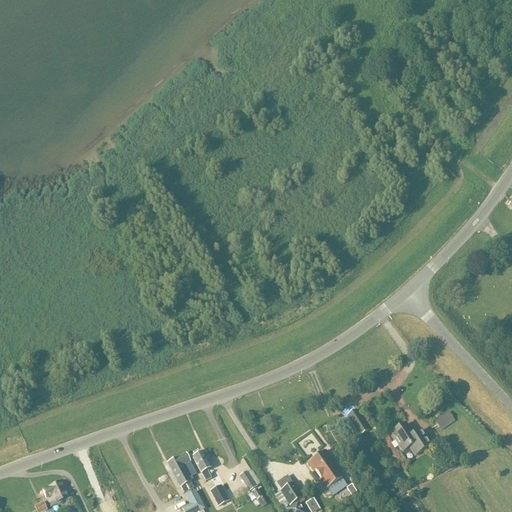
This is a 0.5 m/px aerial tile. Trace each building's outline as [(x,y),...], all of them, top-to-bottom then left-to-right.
[(360,437),(368,431),(355,411),(347,417),(360,437)] [(434,423),(441,432),(455,423),(448,414),(434,423)] [(409,449),(415,457),(431,447),(421,431),(413,437),(405,425),(392,434),(396,441),(395,441),(403,453),(409,449)] [(323,483),(321,484),(317,487),(326,501),(346,486),(342,480),(343,479),(330,461),(331,460),(325,451),(308,464),(314,473),(315,472),(321,480),(321,479),(323,483)] [(208,471),(211,469),(203,453),(193,459),(201,475),(202,474),(205,482),(211,479),(208,471)] [(188,479),(195,475),(184,455),(168,465),(181,489),(184,493),(193,488),(188,479)] [(250,492),(256,488),(257,487),(247,472),(240,477),(250,492)] [(402,486),(395,473),(391,475),(393,479),(388,482),(394,491),(402,486)] [(51,508),(73,498),(65,482),(42,492),(46,501),(47,500),(48,503),(45,505),(44,503),(35,507),(36,511),(44,511),(47,511),(45,507),(49,505),(51,508)] [(293,484),(274,496),(284,510),(282,511),(283,511),(302,511),(298,506),(305,502),(293,484)] [(229,502),(221,487),(210,492),(218,508),(229,502)] [(262,498),(257,490),(252,493),(257,501),(262,498)] [(199,511),(204,509),(195,493),(186,498),(190,506),(180,511),(199,511)] [(267,506),(262,498),(257,501),(262,509),(267,506)] [(313,501),(305,506),(308,511),(312,511),(318,508),(313,501)]
